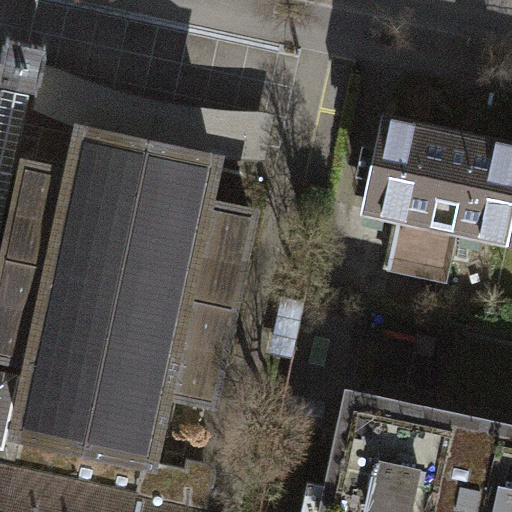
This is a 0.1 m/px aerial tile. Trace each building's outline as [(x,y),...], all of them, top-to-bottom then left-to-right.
[(46,45),(7,37),(0,68),(0,79),(37,88),(43,63),(46,45)] [(179,150),(213,158),(266,159),(276,114),(264,111),(220,109),(160,99),(105,85),(61,67),(43,63),(37,88),(34,109),(82,130),(120,138),(124,141),(128,119),(179,130),(175,152),(179,150)] [(124,141),(83,132),(73,176),(28,166),(18,210),(20,210),(0,301),(0,353),(34,360),(31,376),(18,431),(23,432),(151,460),(166,389),(212,399),(222,355),(229,357),(237,324),(228,322),(235,290),(244,292),(251,259),(242,257),(252,213),(205,203),(214,161),(175,152),(179,130),(128,119),(124,141)] [(401,215),(459,228),(508,239),(511,222),(511,145),(385,119),(366,208),(401,215)] [(0,170),(0,468),(14,472),(23,432),(18,431),(31,376),(0,368),(0,223),(11,173),(0,170)] [(448,282),(459,228),(401,215),(389,269),(448,282)] [(511,511),(511,426),(351,392),(324,511),(511,511)] [(205,511),(212,485),(196,481),(195,474),(189,468),(151,460),(23,432),(14,472),(0,468),(0,511),(205,511)]
